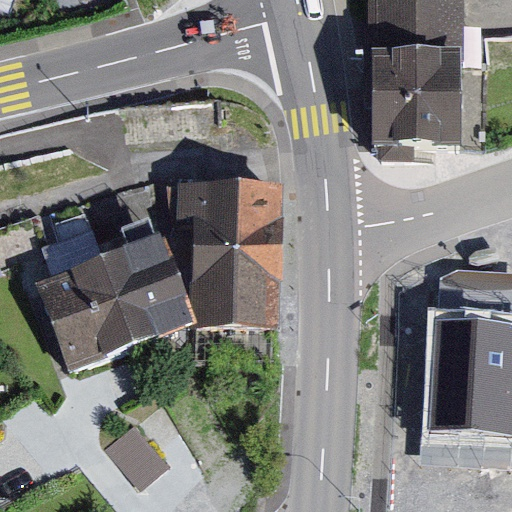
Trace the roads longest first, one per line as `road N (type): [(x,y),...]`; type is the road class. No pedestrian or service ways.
road 1 (tertiary): [(302,17),(0,93)]
road 2 (tertiary): [(329,229),(318,511)]
road 3 (tertiary): [(302,17),(329,229)]
road 4 (residential): [(329,229),(428,215),(511,187)]
